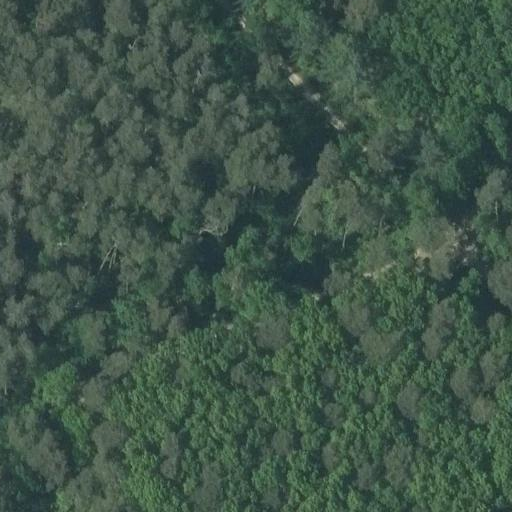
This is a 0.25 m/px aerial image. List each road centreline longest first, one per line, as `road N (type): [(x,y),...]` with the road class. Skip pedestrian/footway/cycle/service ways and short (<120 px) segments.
road 1 (track): [(442,232),(0,426)]
road 2 (track): [(511,302),(216,0)]
road 3 (track): [(137,511),(40,410)]
